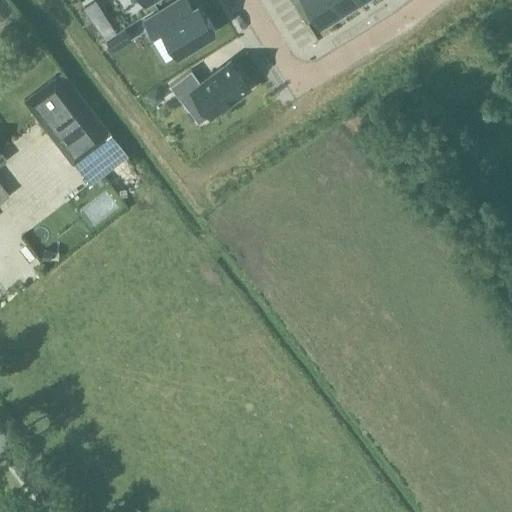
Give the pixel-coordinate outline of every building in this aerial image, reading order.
[(0,0),(0,20),(12,11),(3,0),(0,0)] [(178,0),(176,0),(144,20),(153,36),(150,38),(165,62),(215,31),(198,3),(185,11),(178,0)] [(292,0),(294,3),(298,0),(306,0),(312,10),(321,23),(330,17),(340,11),(335,2),(333,0),(292,0)] [(333,0),(335,2),(340,11),(341,11),(350,5),(359,0),(333,0)] [(110,21),(100,29),(106,37),(116,29),(110,21)] [(126,29),(109,40),(116,52),(134,41),(126,29)] [(191,70),(170,86),(180,100),(192,91),(211,116),(250,88),(230,61),(201,83),(191,70)] [(105,139),(55,73),(23,98),(72,163),(105,139)] [(158,89),(149,96),(157,105),(165,99),(158,89)] [(105,176),(97,182),(100,187),(108,181),(105,176)] [(145,275),(121,293),(128,302),(152,284),(145,275)] [(57,283),(13,317),(33,342),(60,321),(71,336),(110,305),(98,290),(76,307),(57,283)]
